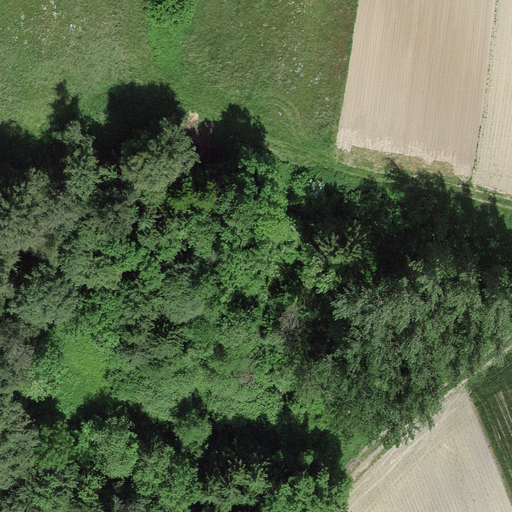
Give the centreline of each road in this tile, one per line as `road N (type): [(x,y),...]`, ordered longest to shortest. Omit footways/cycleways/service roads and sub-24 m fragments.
road 1 (track): [(325,511),(331,478),(511,297)]
road 2 (track): [(511,245),(470,201),(333,191)]
